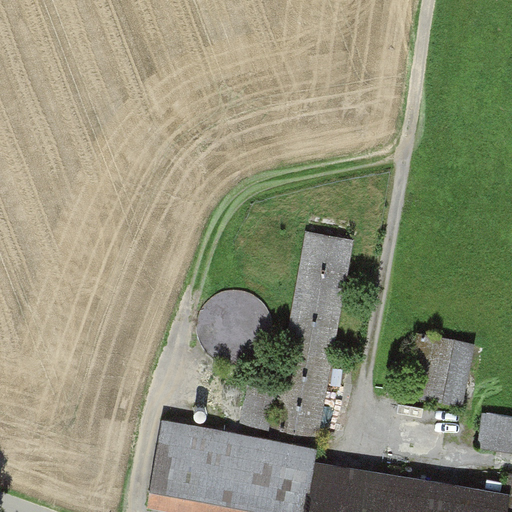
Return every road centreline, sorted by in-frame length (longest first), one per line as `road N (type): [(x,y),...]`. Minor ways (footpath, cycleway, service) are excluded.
road 1 (track): [(433,0),(365,385)]
road 2 (unknown): [(128,511),(127,425),(136,380),(163,356),(217,374)]
